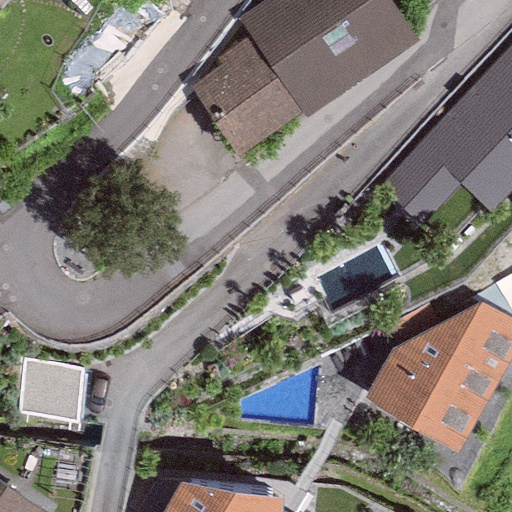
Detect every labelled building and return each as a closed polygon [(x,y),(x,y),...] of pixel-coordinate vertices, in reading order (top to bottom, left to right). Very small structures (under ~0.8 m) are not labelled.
[(260,0),(236,17),(248,35),(300,110),(305,116),(419,37),(393,0),(260,0)] [(235,155),(300,110),(248,35),(216,57),(220,63),(188,86),(235,155)] [(511,45),(382,181),(422,220),(459,181),(489,209),(511,185),(511,45)] [(391,346),(364,397),(457,451),(511,351),(511,316),(480,297),(391,346)] [(83,368),(23,364),(20,413),(80,416),(83,368)] [(48,511),(0,480),(0,511),(48,511)] [(280,511),(282,492),(180,480),(160,511),(280,511)]
